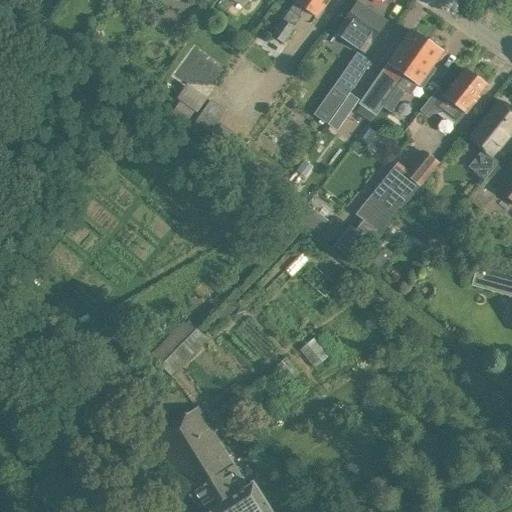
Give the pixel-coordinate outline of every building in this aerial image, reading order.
[(294,2),(289,9),(300,17),(305,10),(316,17),(327,0),(294,0),(294,1),(294,2)] [(336,33),(364,53),(385,21),(357,2),(336,33)] [(281,19),(270,35),(283,44),(294,28),(293,27),(282,20),(281,19)] [(394,66),(363,109),(373,116),(382,104),(427,41),(412,30),(389,62),(394,66)] [(427,41),(382,104),(392,111),(407,90),(411,94),(419,84),(424,87),(437,68),(432,65),(441,51),(437,49),(438,46),(432,42),(429,43),(427,41)] [(357,53),(333,87),(346,96),(351,89),(370,62),(357,53)] [(437,104),(456,120),(462,112),(464,114),(487,86),(480,81),(481,80),(477,77),(475,77),(464,69),(445,93),(438,87),(420,110),(428,115),(437,104)] [(194,111),(205,96),(186,83),(176,99),(194,111)] [(329,121),(339,106),(346,96),(333,87),(332,87),(325,97),(314,113),(328,123),(329,121)] [(346,96),(339,106),(350,114),(362,96),(351,89),(346,96)] [(210,99),(184,135),(228,168),(247,143),(218,122),(226,111),(210,99)] [(482,149),(467,167),(483,180),(486,176),(498,162),(491,156),(511,129),(511,112),(499,101),(469,138),(482,149)] [(181,103),(171,117),(186,128),(196,113),(181,103)] [(350,114),(339,106),(329,121),(339,128),(350,114)] [(347,229),(332,246),(351,261),(394,209),(395,210),(398,207),(400,209),(439,163),(425,152),(409,173),(397,163),(373,192),(355,213),(363,220),(352,234),(347,229)] [(303,160),(296,170),(305,177),(312,167),(303,160)] [(483,180),(467,200),(480,211),(499,188),(511,198),(511,162),(507,169),(494,184),(486,176),(483,180)] [(278,193),(273,200),(282,207),(295,217),(300,209),(278,193)] [(317,234),(323,227),(300,209),(295,217),(317,234)] [(433,217),(424,228),(434,237),(443,226),(433,217)] [(392,229),(367,260),(380,271),(405,239),(392,229)] [(484,288),(489,269),(475,265),(469,284),(484,288)] [(183,316),(146,353),(170,376),(207,339),(183,316)] [(313,340),(302,347),(314,364),(325,356),(313,340)] [(246,486),(196,406),(151,435),(198,511),(269,511),(251,483),(246,486)]
